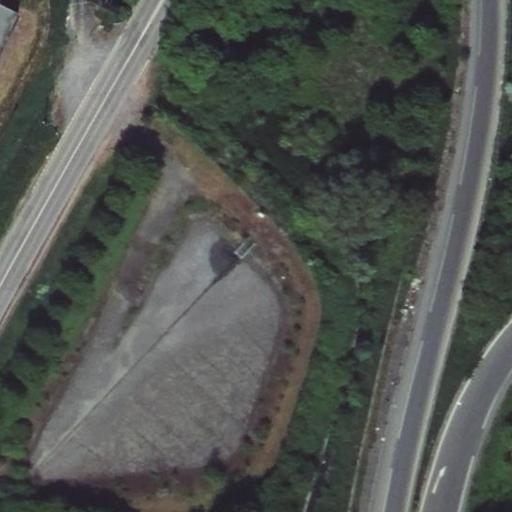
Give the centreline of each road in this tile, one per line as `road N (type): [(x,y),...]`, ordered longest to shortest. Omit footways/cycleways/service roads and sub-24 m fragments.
road 1 (motorway): [(492,0),(473,171),(395,511)]
road 2 (secondary): [(152,16),(0,286)]
road 3 (motorway): [(440,511),(475,399),(511,340)]
